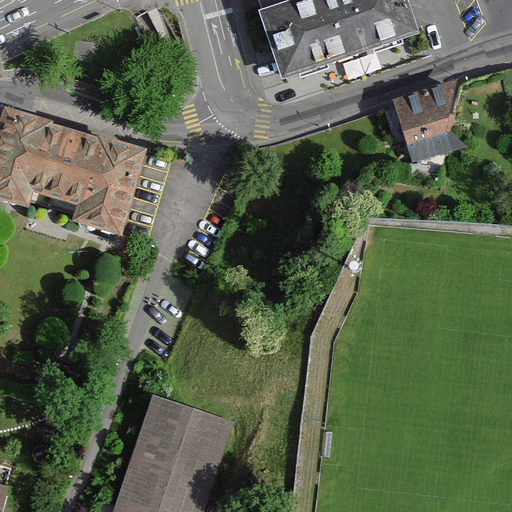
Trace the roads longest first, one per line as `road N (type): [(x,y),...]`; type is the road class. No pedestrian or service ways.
road 1 (residential): [(238,102),(277,119),(511,47)]
road 2 (residential): [(132,346),(238,102)]
road 3 (residential): [(0,89),(172,127),(238,102)]
